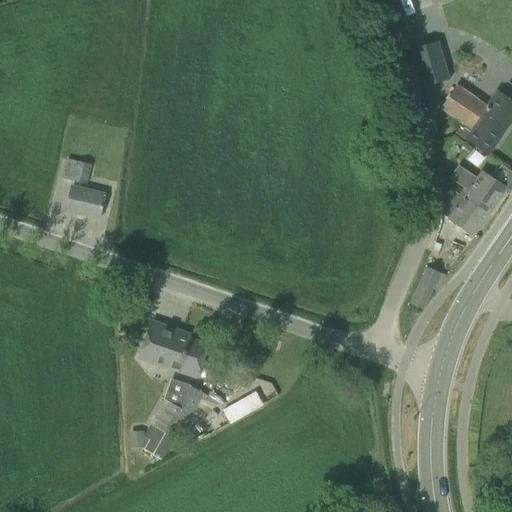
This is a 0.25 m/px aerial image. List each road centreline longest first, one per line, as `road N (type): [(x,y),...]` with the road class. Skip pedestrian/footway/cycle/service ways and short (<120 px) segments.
road 1 (unclassified): [(374,356),(0,222)]
road 2 (unclassified): [(374,356),(419,240),(424,156),(375,0)]
road 3 (secondary): [(439,387),(454,335),(511,243)]
road 4 (secondary): [(437,511),(430,482),(439,387)]
